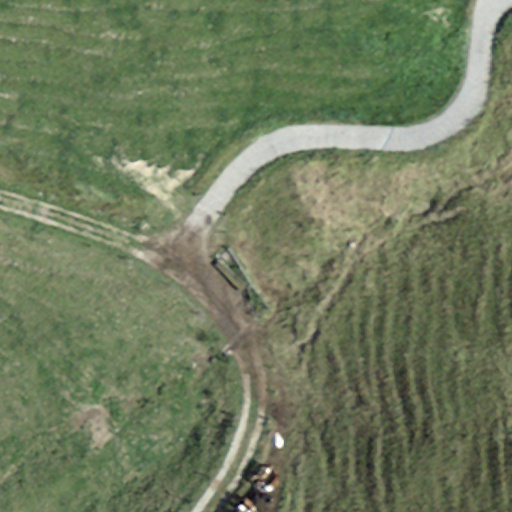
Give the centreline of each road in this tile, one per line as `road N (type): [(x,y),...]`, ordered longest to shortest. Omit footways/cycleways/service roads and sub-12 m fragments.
road 1 (track): [(194,511),(223,478),(257,376),(218,288),(183,260),(200,222),(231,179),(278,140),(409,138),(456,116),(476,79),(493,0)]
road 2 (track): [(183,260),(0,202)]
